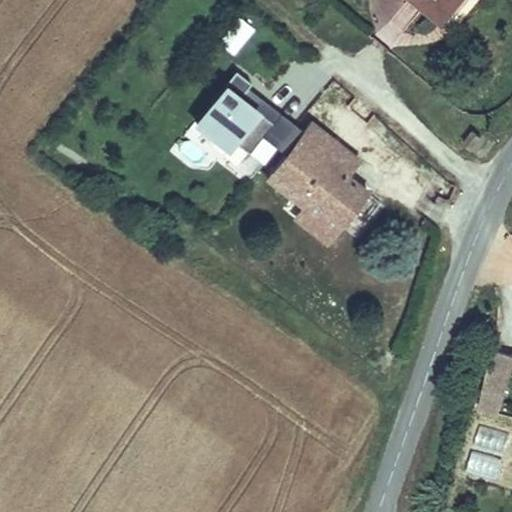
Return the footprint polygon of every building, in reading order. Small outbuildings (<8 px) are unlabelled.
[(417,0),(442,19),(459,0),(417,0)] [(239,14),(218,39),(234,53),(256,27),(239,14)] [(276,109),(275,111),(220,80),(193,126),(268,169),(296,121),(276,109)] [(313,118),(278,165),(329,209),(335,201),(349,212),(367,190),(353,178),(351,179),(343,173),(359,157),(313,118)] [(335,201),(329,209),(344,218),(349,212),(335,201)] [(511,350),(490,347),(482,410),(505,413),(511,360),(511,350)] [(478,428),(477,448),(506,451),(507,430),(478,428)] [(472,449),(466,471),(496,480),(502,457),(472,449)]
